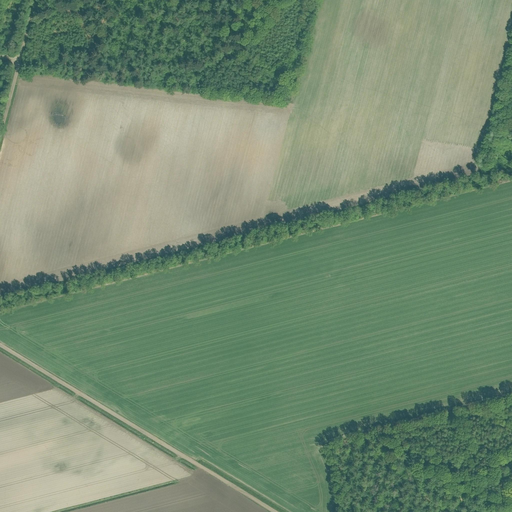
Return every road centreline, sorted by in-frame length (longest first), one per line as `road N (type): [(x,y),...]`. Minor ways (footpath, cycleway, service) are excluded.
road 1 (track): [(0,344),(273,511)]
road 2 (track): [(494,511),(367,433)]
